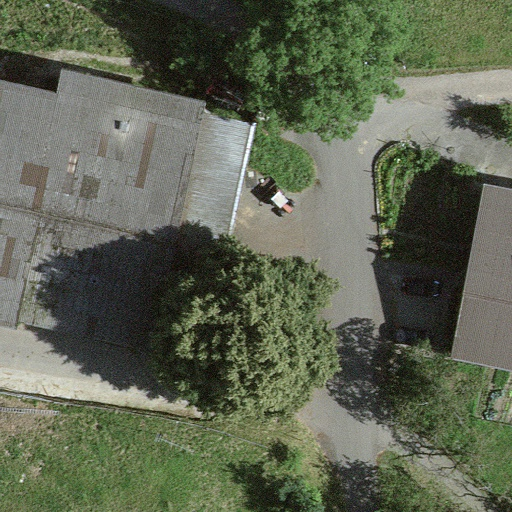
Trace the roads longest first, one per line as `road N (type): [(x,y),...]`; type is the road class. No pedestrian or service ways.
road 1 (residential): [(362,511),(327,98),(278,40),(193,0)]
road 2 (track): [(0,350),(210,388),(348,385)]
road 3 (track): [(471,511),(351,424)]
